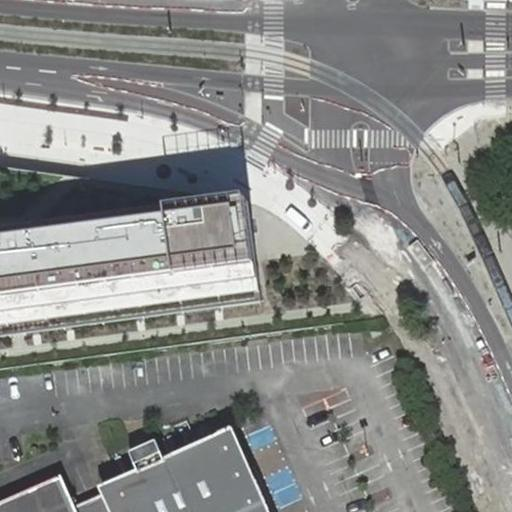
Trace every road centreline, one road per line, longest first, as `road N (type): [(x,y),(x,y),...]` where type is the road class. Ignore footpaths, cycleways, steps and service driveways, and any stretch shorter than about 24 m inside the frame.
road 1 (secondary): [(0,67),(192,103),(306,161),(355,200)]
road 2 (secondary): [(0,52),(359,85)]
road 3 (secondary): [(355,200),(439,311),(511,469)]
road 4 (secondary): [(511,390),(469,301),(400,201),(391,133)]
road 5 (secondary): [(358,16),(84,0)]
road 6 (secondary): [(511,55),(450,56),(359,85)]
road 7 (secondary): [(511,21),(358,16)]
road 8 (secondary): [(359,85),(332,132),(334,165),(355,200)]
road 9 (unknown): [(0,487),(64,455),(79,407)]
